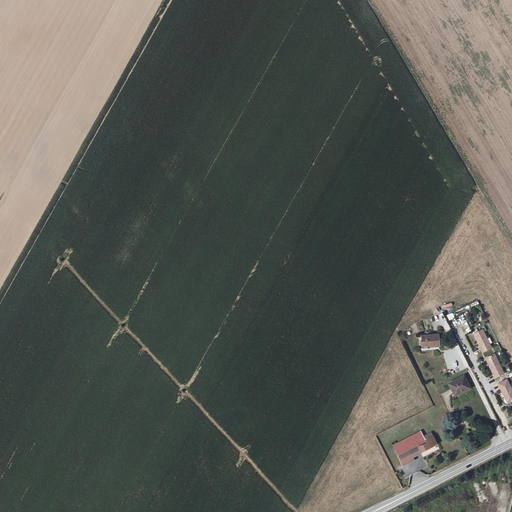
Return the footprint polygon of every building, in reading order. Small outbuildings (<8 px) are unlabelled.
[(452,312),(446,315),(449,321),(455,318),(452,312)] [(421,344),(430,344),(430,346),(439,345),(438,333),(420,335),(421,344)] [(484,333),(475,338),(479,346),(480,345),(481,347),(480,348),(482,353),(491,348),(484,333)] [(487,354),(488,357),(485,358),(495,378),(504,373),(493,351),(487,354)] [(453,394),(468,387),(463,376),(448,383),(453,394)] [(511,388),(506,377),(497,381),(500,387),(501,387),(507,398),(506,399),(510,406),(511,405),(511,388)] [(469,389),(468,387),(453,394),(454,396),(469,389)] [(410,448),(398,455),(403,465),(412,459),(410,455),(435,442),(429,430),(420,434),(418,433),(412,436),(413,438),(415,443),(410,446),(410,448)] [(415,443),(413,438),(394,448),(398,455),(410,448),(410,446),(415,443)]
